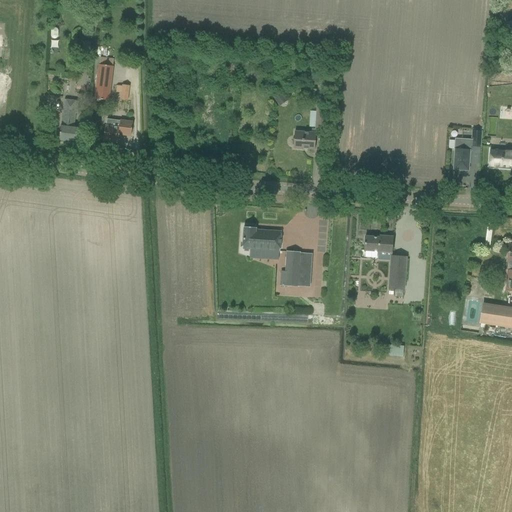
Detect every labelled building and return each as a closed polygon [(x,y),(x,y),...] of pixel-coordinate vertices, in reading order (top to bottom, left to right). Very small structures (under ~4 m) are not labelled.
[(94,99),(109,101),(113,67),(99,65),(94,99)] [(76,89),(85,91),(86,85),(85,84),(87,71),(79,70),(79,74),(76,89)] [(272,96),(280,106),(288,101),(280,90),(272,96)] [(59,142),(78,144),(80,127),(74,126),(76,111),(78,111),(79,104),(64,102),(59,142)] [(327,103),(317,102),(317,108),(316,108),(315,129),(316,129),(325,130),(327,103)] [(104,140),(118,142),(119,135),(131,137),(133,122),(121,121),(120,121),(107,119),(106,126),(104,140)] [(294,149),(315,150),(316,132),(295,131),(294,139),(293,140),(292,145),(294,146),(294,149)] [(480,148),(481,131),(472,131),(472,140),(455,139),(454,151),(456,151),(454,169),(468,170),(469,152),(471,153),(471,147),(480,148)] [(511,151),(490,150),(489,168),(511,169),(511,151)] [(256,228),(244,227),(242,249),(280,252),(281,232),(256,230),(256,228)] [(389,290),(402,291),(402,290),(405,291),(407,257),(391,256),(393,238),(380,237),(380,238),(365,237),(364,250),(378,251),(377,260),(390,261),(389,290)] [(285,272),(281,272),(280,286),(298,287),(300,252),(287,251),(285,272)] [(480,323),(511,328),(511,308),(483,304),(480,323)] [(387,356),(402,358),(404,346),(388,345),(387,356)]
